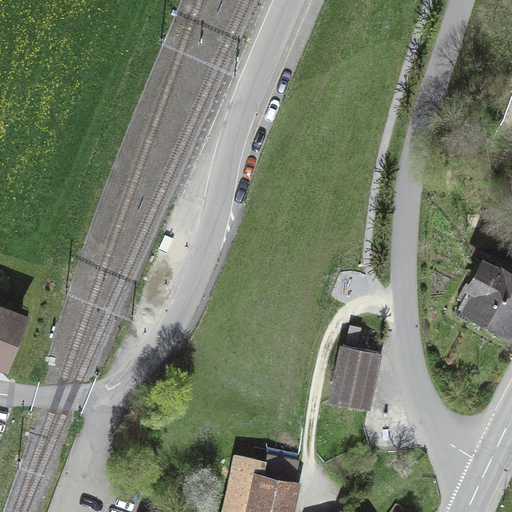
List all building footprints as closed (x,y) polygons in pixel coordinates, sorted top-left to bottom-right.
[(467,307),(509,330),(511,323),(511,273),(502,268),(501,270),(484,261),(471,285),(477,289),(467,307)] [(0,372),(21,320),(0,311),(0,372)] [(350,325),(345,343),(356,345),(361,327),(350,325)] [(367,408),(379,352),(343,344),(331,400),(367,408)] [(240,455),(227,511),(285,511),(297,462),(265,455),(264,460),(240,455)] [(355,486),(349,496),(343,511),(389,511),(396,504),(355,486)]
